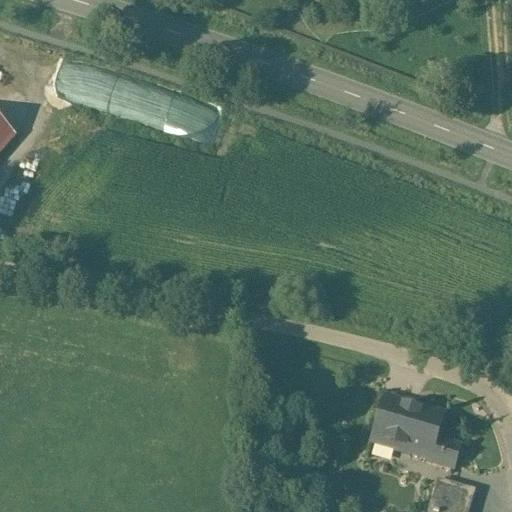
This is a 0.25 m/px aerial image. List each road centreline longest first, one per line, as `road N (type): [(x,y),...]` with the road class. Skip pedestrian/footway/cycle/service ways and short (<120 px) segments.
road 1 (unclassified): [(511,449),(492,394),(446,371),(0,272)]
road 2 (secondary): [(511,158),(68,0)]
